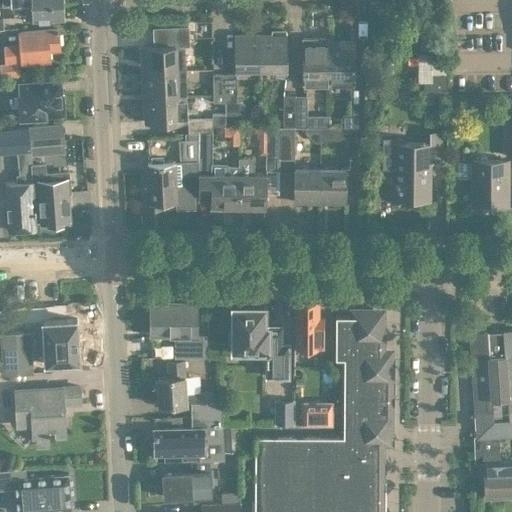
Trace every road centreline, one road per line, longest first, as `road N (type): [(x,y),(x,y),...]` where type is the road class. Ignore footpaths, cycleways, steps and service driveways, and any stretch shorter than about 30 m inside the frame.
road 1 (unclassified): [(428,259),(112,257)]
road 2 (residential): [(112,257),(96,0)]
road 3 (residential): [(120,511),(112,257)]
road 4 (residential): [(428,511),(428,259)]
